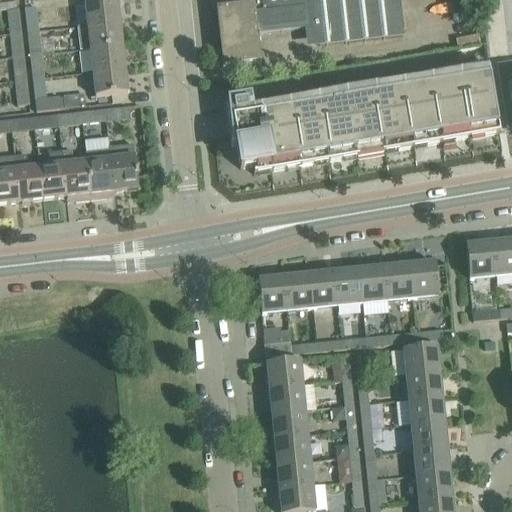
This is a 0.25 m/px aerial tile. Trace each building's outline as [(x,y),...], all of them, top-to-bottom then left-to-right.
[(96,3),(85,4),(87,27),(119,24),(116,0),(96,3)] [(305,30),(307,49),(403,38),(398,0),(248,0),(250,7),(254,7),(257,36),(305,30)] [(9,36),(21,35),(19,11),(18,11),(17,3),(0,4),(0,12),(6,12),(9,36)] [(250,7),(216,11),(223,68),(260,64),(257,36),(254,7),(250,7)] [(25,10),(24,10),(27,34),(39,33),(36,9),(25,10)] [(79,52),(121,47),(119,24),(87,27),(77,29),(79,52)] [(39,33),(27,34),(29,58),(41,56),(39,33)] [(12,60),(24,59),(21,35),(9,36),(12,60)] [(121,47),(79,52),(79,53),(90,52),(92,74),(124,71),(121,47)] [(41,56),(29,58),(32,81),(44,80),(41,56)] [(24,59),(12,60),(14,75),(15,84),(27,83),(24,59)] [(124,71),(92,74),(95,100),(127,96),(124,71)] [(248,99),(224,103),(231,149),(236,148),(240,171),(268,166),(269,174),(286,171),(285,163),(296,161),(298,169),(314,166),(313,158),(325,156),(326,164),(343,161),(341,153),(353,151),(354,160),(358,159),(357,158),(356,151),(381,147),(383,153),(382,154),(382,155),(386,154),(384,146),(396,144),(397,152),(414,150),(413,141),(424,139),(426,148),(443,145),(441,137),(453,135),(454,143),(471,140),(470,132),(481,130),(482,138),(499,135),(488,71),(486,72),(486,73),(487,73),(488,78),(251,118),(248,99)] [(44,80),(32,81),(36,114),(60,111),(59,99),(46,100),(44,80)] [(27,83),(15,84),(17,108),(29,107),(27,83)] [(104,113),(106,124),(130,121),(128,110),(104,113)] [(81,115),(81,116),(83,115),(83,120),(79,121),(80,127),(106,124),(104,113),(81,115)] [(57,118),(58,129),(80,127),(79,121),(83,120),(83,115),(81,116),(81,115),(57,118)] [(58,129),(57,118),(34,120),(34,121),(36,121),(36,126),(32,126),(33,132),(58,129)] [(34,121),(34,120),(10,123),(11,134),(33,132),(32,126),(36,126),(36,121),(34,121)] [(0,135),(11,134),(10,123),(0,124),(0,135)] [(109,149),(114,194),(138,192),(133,147),(109,149)] [(91,203),(106,201),(105,195),(114,194),(109,149),(109,152),(85,155),(86,164),(91,203)] [(75,205),(91,203),(86,164),(73,166),(72,153),(61,154),(66,200),(75,199),(75,205)] [(50,168),(39,170),(43,202),(66,200),(61,154),(48,155),(50,168)] [(28,171),(26,157),(14,159),(19,205),(43,202),(39,170),(28,171)] [(14,159),(0,160),(0,207),(19,205),(14,159)] [(494,279),(511,277),(511,243),(490,245),(494,279)] [(465,248),(468,282),(494,279),(490,245),(465,248)] [(438,299),(434,265),(409,268),(413,301),(438,299)] [(413,301),(409,268),(384,270),(387,304),(413,301)] [(362,306),(387,304),(384,270),(359,273),(362,306)] [(337,309),(362,306),(359,273),(333,275),(337,309)] [(311,311),(337,309),(333,275),(308,278),(311,311)] [(283,280),(286,314),(311,311),(308,278),(283,280)] [(286,314),(283,280),(257,283),(261,317),(286,314)] [(511,310),(497,312),(498,322),(511,320),(511,310)] [(472,324),(480,324),(498,322),(497,312),(471,314),(472,324)] [(288,333),(280,334),(279,331),(263,334),(265,360),(290,357),(288,333)] [(416,335),(417,344),(442,341),(441,332),(416,335)] [(482,341),(494,340),(494,332),(482,333),(482,341)] [(315,345),(290,348),(288,333),(290,357),(316,355),(315,345)] [(391,337),(392,347),(417,344),(416,335),(391,337)] [(365,340),(366,349),(392,347),(391,337),(365,340)] [(340,343),(341,352),(366,349),(365,340),(340,343)] [(340,343),(315,345),(316,355),(341,352),(340,343)] [(495,343),(484,344),(485,352),(495,351),(495,343)] [(439,374),(436,349),(402,352),(405,377),(439,374)] [(356,382),(366,381),(363,356),(354,356),(356,382)] [(348,357),(339,358),(341,384),(351,383),(348,357)] [(302,388),(300,363),(266,366),(268,391),(302,388)] [(439,374),(405,377),(407,403),(441,399),(439,374)] [(359,408),(369,407),(366,381),(356,382),(359,408)] [(344,409),(353,408),(351,383),(341,384),(344,409)] [(305,413),(302,388),(268,391),(271,417),(305,413)] [(444,425),(441,399),(407,403),(410,428),(444,425)] [(361,433),(371,432),(369,407),(359,408),(361,433)] [(353,408),(344,409),(346,435),(356,434),(353,408)] [(305,413),(271,417),(273,442),(307,439),(305,413)] [(447,450),(444,425),(410,428),(413,453),(447,450)] [(364,458),(374,457),(371,432),(361,433),(364,458)] [(349,460),(359,459),(356,434),(346,435),(349,460)] [(307,439),(273,442),(276,467),(310,464),(307,439)] [(447,450),(413,453),(415,479),(449,475),(447,450)] [(366,484),(376,483),(374,457),(364,458),(366,484)] [(351,485),(361,484),(359,459),(349,460),(351,485)] [(312,489),(310,464),(276,467),(279,493),(312,489)] [(418,504),(452,501),(449,475),(415,479),(418,504)] [(369,509),(379,508),(377,494),(385,494),(384,482),(376,483),(366,484),(369,509)] [(350,511),(363,511),(361,484),(351,485),(354,510),(350,510),(350,511)] [(314,511),(312,489),(279,493),(280,511),(324,511),(325,511),(323,511),(314,511)] [(452,511),(452,501),(418,504),(418,511),(452,511)]
